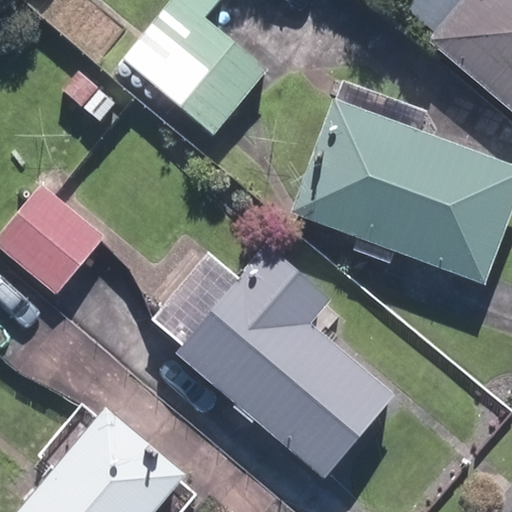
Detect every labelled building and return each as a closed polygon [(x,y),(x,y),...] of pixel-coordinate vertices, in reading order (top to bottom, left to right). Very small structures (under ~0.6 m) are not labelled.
[(171,0),(125,57),(218,133),(271,67),(208,17),(221,0),(171,0)] [(427,39),(511,110),(511,0),(402,0),(402,1),(435,30),(427,39)] [(64,89),(101,119),(116,100),(78,71),(64,89)] [(396,250),(485,282),(511,210),(511,164),(421,130),(428,110),(342,79),(292,210),(358,236),(354,248),(391,263),(396,250)] [(0,233),(0,246),(56,294),(104,237),(42,183),(0,233)] [(177,351),(326,478),(397,392),(313,319),(332,296),(269,243),(240,277),(210,251),(153,318),(183,344),(177,351)] [(15,511),(155,511),(188,474),(107,406),(15,511)]
